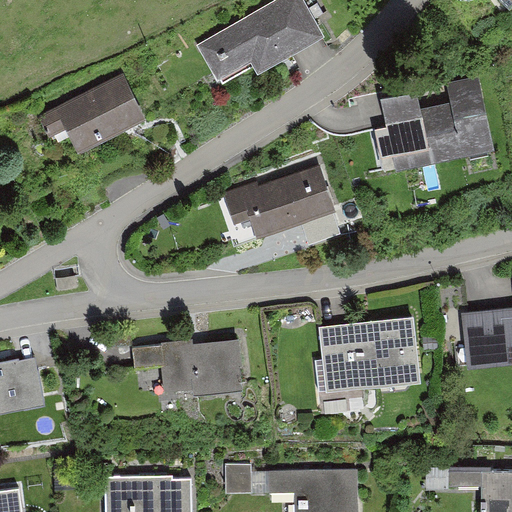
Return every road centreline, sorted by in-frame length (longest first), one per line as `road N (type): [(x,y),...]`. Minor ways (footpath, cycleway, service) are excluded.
road 1 (residential): [(0,318),(318,283),(511,239)]
road 2 (residential): [(416,0),(378,41),(278,117),(0,285)]
